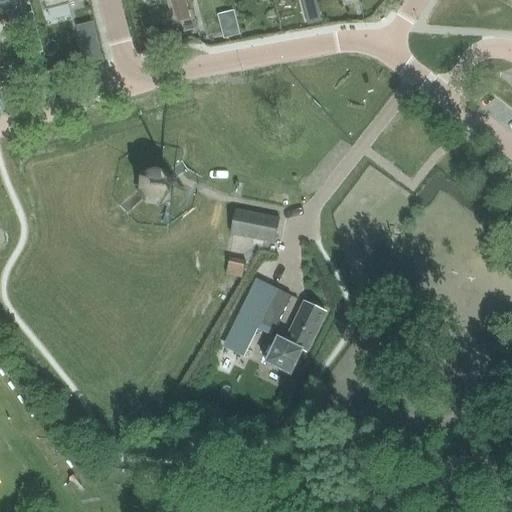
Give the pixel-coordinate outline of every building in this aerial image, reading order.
[(0,0),(0,22),(30,15),(26,0),(0,0)] [(83,1),(82,0),(42,0),(45,11),(83,1)] [(316,0),(302,0),(308,25),(322,21),(316,0)] [(237,28),(222,32),(224,39),(239,36),(237,28)] [(84,53),(87,64),(101,60),(98,49),(84,53)] [(172,198),(174,184),(166,169),(150,166),(137,174),(134,190),(143,205),(160,205),(172,198)] [(279,219),(236,210),(231,235),(275,244),(279,219)] [(245,271),(247,263),(231,259),(229,268),(245,271)] [(271,338),(289,303),(273,295),(273,294),(258,286),(225,352),(239,359),(254,329),(271,338)] [(306,353),(325,313),(304,303),(285,342),(278,338),(265,364),(291,376),(303,351),(306,353)]
